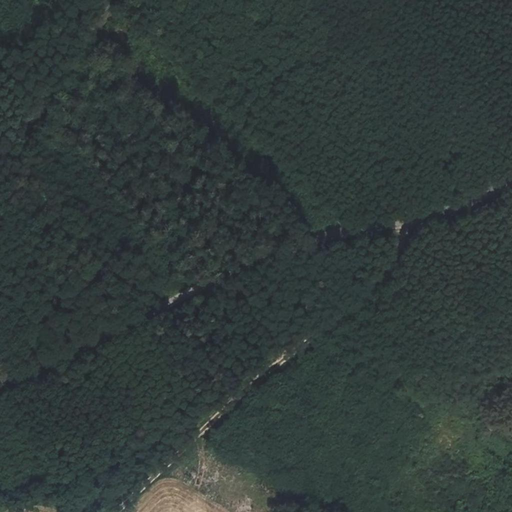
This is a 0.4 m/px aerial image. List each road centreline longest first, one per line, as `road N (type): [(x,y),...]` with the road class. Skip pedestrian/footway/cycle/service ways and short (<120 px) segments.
road 1 (unclassified): [(511,182),(443,213),(269,255),(0,388)]
road 2 (track): [(405,222),(396,252),(357,301),(240,395),(117,511)]
road 3 (track): [(111,0),(0,156)]
